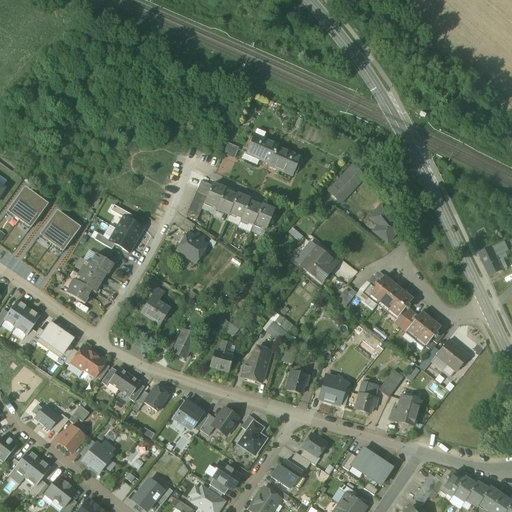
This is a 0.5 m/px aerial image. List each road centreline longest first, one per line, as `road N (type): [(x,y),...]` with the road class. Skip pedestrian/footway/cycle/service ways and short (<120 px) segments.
road 1 (primary): [(489,307),(393,118),(357,58),(306,0)]
road 2 (residential): [(297,414),(153,372),(93,341)]
road 3 (residential): [(93,341),(149,251),(185,167)]
road 4 (residential): [(489,307),(443,311),(397,258),(354,289)]
road 5 (residential): [(0,402),(15,424),(124,511)]
road 6 (residential): [(422,451),(297,414)]
